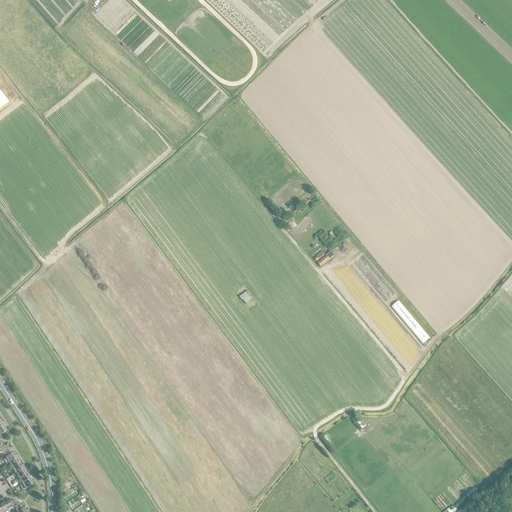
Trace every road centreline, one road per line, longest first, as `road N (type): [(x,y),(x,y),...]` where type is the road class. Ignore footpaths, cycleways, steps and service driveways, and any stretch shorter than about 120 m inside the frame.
road 1 (track): [(0,206),(44,262),(67,246),(242,491)]
road 2 (track): [(302,433),(342,410),(384,407),(405,377),(307,258)]
road 3 (track): [(201,0),(251,47),(252,70),(238,83),(214,76),(133,0)]
road 4 (tertiary): [(51,511),(38,443),(0,382)]
road 5 (track): [(336,414),(255,304)]
